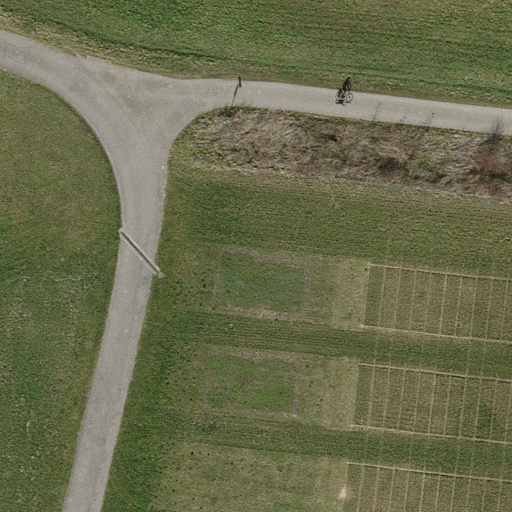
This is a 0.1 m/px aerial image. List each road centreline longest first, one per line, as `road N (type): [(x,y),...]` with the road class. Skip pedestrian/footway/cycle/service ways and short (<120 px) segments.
road 1 (unclassified): [(141,121),(132,227),(80,511)]
road 2 (track): [(141,121),(193,92),(511,128)]
road 3 (track): [(141,121),(77,75),(0,51)]
